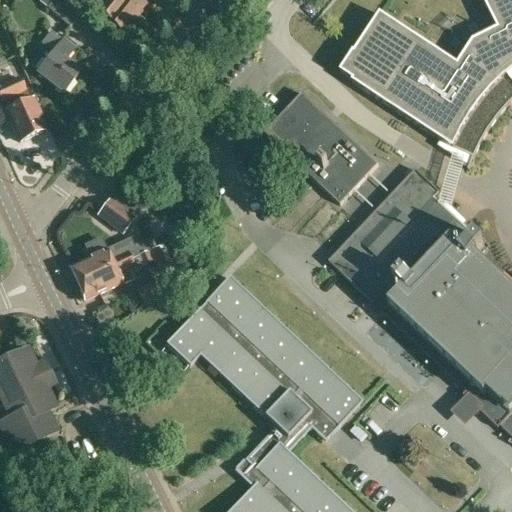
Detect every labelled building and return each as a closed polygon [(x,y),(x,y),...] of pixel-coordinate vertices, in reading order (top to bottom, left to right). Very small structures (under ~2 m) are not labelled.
[(41,0),(38,4),(46,10),(45,11),(69,31),(78,20),(54,0),(41,0)] [(141,1),(141,0),(95,0),(89,8),(122,35),(146,5),(141,1)] [(511,0),(481,0),(498,31),(473,43),(457,67),(380,16),(340,74),(353,82),(352,84),(453,151),(474,160),(474,158),(481,144),(489,131),(498,119),(508,107),(511,103),(511,0)] [(62,98),(79,76),(64,65),(73,52),(50,35),(40,47),(53,58),(37,79),(62,98)] [(15,59),(0,65),(0,74),(2,79),(21,70),(15,59)] [(18,79),(0,87),(0,100),(1,104),(4,103),(8,112),(6,113),(20,144),(44,133),(36,117),(39,116),(27,91),(24,92),(18,79)] [(379,168),(302,96),(263,138),(341,209),(379,168)] [(381,317),(382,318),(441,374),(465,397),(461,401),(496,434),(498,432),(511,445),(511,291),(508,287),(507,288),(474,256),(483,246),(480,243),(481,242),(475,236),(474,237),(435,200),(442,193),(441,192),(440,192),(433,185),(432,184),(431,184),(430,186),(415,172),(401,187),(328,265),(328,266),(371,308),(379,300),(388,309),(381,317)] [(110,200),(98,216),(122,234),(134,218),(141,209),(117,191),(110,200)] [(197,207),(188,216),(194,222),(203,213),(197,207)] [(75,286),(129,260),(132,259),(125,244),(106,253),(106,252),(68,270),(75,286)] [(135,257),(148,251),(145,244),(132,249),(135,257)] [(148,251),(135,257),(136,259),(141,268),(151,264),(160,259),(162,258),(157,248),(148,252),(148,251)] [(136,259),(133,260),(132,259),(75,286),(83,303),(99,296),(120,286),(121,287),(138,279),(135,274),(140,272),(141,268),(136,259)] [(162,264),(160,259),(151,264),(153,269),(144,273),(152,290),(174,280),(166,263),(162,264)] [(344,392),(320,369),(297,347),(274,325),(251,303),(228,281),(201,309),(164,348),(187,370),(197,360),(220,381),(243,404),(262,422),(266,426),(273,432),(264,441),(242,464),(232,475),(249,491),(229,511),(342,511),(329,499),(307,478),(285,457),(308,432),(322,445),(332,435),(357,409),(359,407),(344,392)] [(0,384),(17,419),(1,426),(14,453),(53,433),(43,412),(52,408),(26,353),(0,365),(0,384)]
